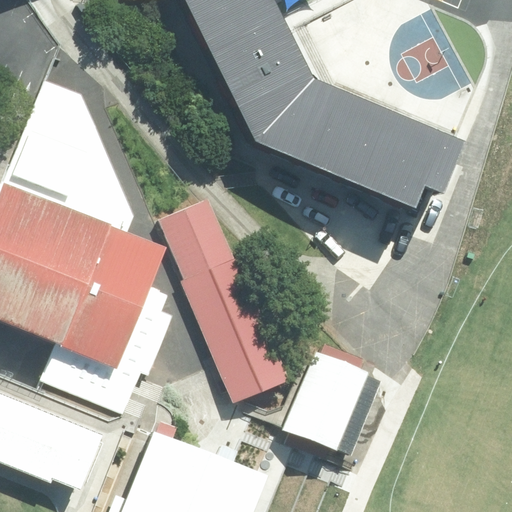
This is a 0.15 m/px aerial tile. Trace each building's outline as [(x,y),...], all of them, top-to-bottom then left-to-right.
[(177,0),(245,137),(407,205),(415,181),(436,188),(453,139),(301,73),(265,0),(177,0)] [(0,332),(111,376),(160,255),(117,236),(128,215),(76,106),(33,89),(0,171),(0,332)] [(295,374),(213,202),(165,224),(247,397),(295,374)] [(377,385),(316,359),(281,441),(342,467),(377,385)] [(102,442),(0,400),(0,456),(81,491),(102,442)] [(160,441),(155,439),(123,511),(249,511),(263,478),(160,441)]
